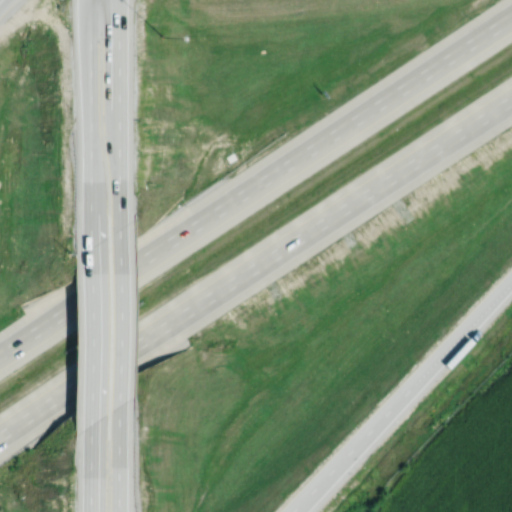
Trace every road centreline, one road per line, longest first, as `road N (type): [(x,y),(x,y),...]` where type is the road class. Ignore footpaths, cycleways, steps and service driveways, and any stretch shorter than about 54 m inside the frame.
road 1 (motorway): [(511,17),(0,354)]
road 2 (motorway): [(0,435),(511,98)]
road 3 (trunk): [(90,0),(91,239)]
road 4 (trunk): [(118,222),(118,0)]
road 5 (trunk): [(117,442),(118,222)]
road 6 (trunk): [(91,239),(91,444)]
road 7 (motorway): [(292,511),(426,371)]
road 8 (motorway): [(426,371),(511,278)]
